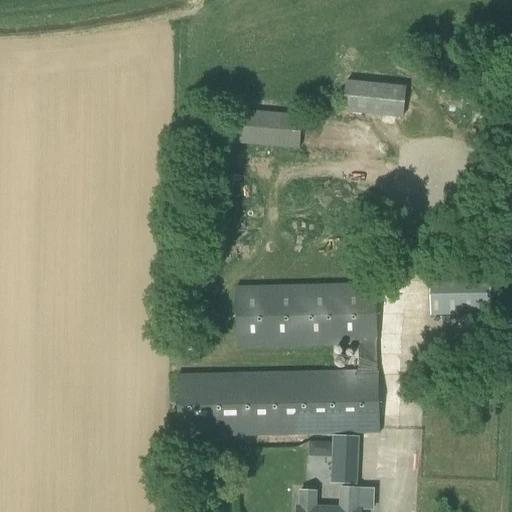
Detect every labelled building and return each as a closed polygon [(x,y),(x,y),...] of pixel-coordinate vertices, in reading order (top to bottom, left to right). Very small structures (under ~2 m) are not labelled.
[(362,81),(361,109),(406,109),(406,81),(362,81)] [(209,143),(300,151),(303,115),(242,109),(241,122),(210,119),(209,143)] [(490,275),(430,275),(430,316),(490,316),(490,275)] [(177,376),(179,439),(380,434),(375,284),(236,287),(237,350),(358,347),(359,371),(177,376)] [(321,453),(325,458),(332,458),(333,444),(321,444),(321,453)] [(299,508),(297,507),(297,511),(360,511),(360,509),(358,509),(359,490),(340,489),(339,509),(317,508),(317,493),(300,492),(299,508)]
